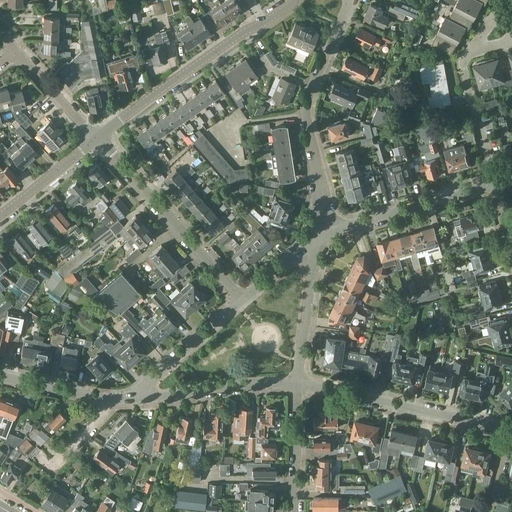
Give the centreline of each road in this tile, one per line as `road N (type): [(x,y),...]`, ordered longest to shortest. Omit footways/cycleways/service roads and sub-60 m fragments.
road 1 (residential): [(318,239),(307,91),(348,0)]
road 2 (residential): [(96,137),(296,0)]
road 3 (residential): [(242,301),(96,137)]
road 4 (residential): [(511,430),(297,384)]
road 5 (residential): [(318,239),(495,184)]
road 6 (residential): [(297,384),(133,398)]
road 7 (residential): [(297,384),(318,239)]
road 8 (residential): [(133,398),(242,301)]
road 9 (residential): [(495,184),(460,60),(474,53)]
road 10 (residential): [(133,398),(0,375)]
road 11 (residential): [(293,511),(297,384)]
road 12 (residential): [(0,215),(96,137)]
road 13 (unclassified): [(44,472),(52,476),(110,409),(133,398)]
road 14 (residential): [(96,137),(15,48)]
